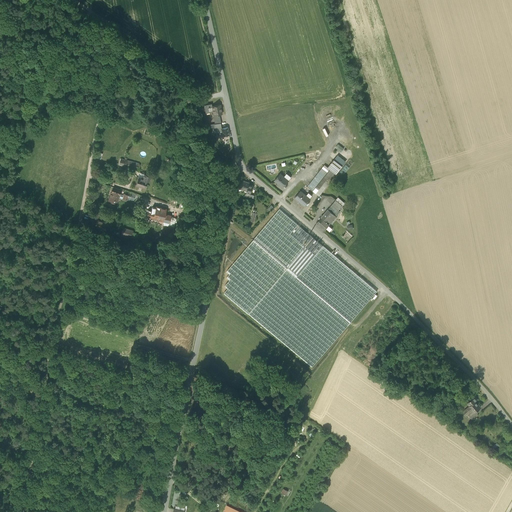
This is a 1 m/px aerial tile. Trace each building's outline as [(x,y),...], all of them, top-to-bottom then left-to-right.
[(205,113),(213,112),(211,106),(212,106),(211,104),(204,105),(205,113)] [(220,104),(212,106),(211,106),(213,112),(213,116),(219,114),(222,114),(220,104)] [(213,129),(220,139),(223,138),(223,136),(229,135),(228,127),(221,129),(221,127),(214,128),(213,129)] [(337,144),(335,148),(341,152),(344,148),(337,144)] [(328,167),(336,174),(342,166),(334,159),(328,167)] [(119,166),(133,169),(134,163),(120,160),(119,166)] [(330,169),(325,165),(308,187),(313,191),(330,169)] [(313,191),(319,196),(331,180),(336,174),(330,169),(313,191)] [(274,181),(282,188),(288,181),(284,177),(280,174),(274,181)] [(145,189),(148,181),(143,179),(138,178),(136,186),(145,189)] [(244,191),(246,192),(247,192),(249,185),(249,183),(240,180),(238,188),(245,190),(244,191)] [(253,186),(249,185),(247,192),(246,192),(245,196),(249,198),(250,195),(253,186)] [(117,205),(119,199),(120,195),(122,191),(113,188),(112,193),(111,193),(108,202),(117,205)] [(295,198),(304,206),(310,199),(306,196),(301,191),(295,198)] [(338,197),(335,201),(342,206),(344,203),(338,197)] [(331,205),(338,211),(342,206),(335,201),(331,205)] [(316,224),(324,231),(336,217),(335,215),(338,211),(331,205),(328,210),(316,224)] [(156,207),(156,209),(155,212),(151,212),(148,211),(147,217),(157,219),(160,208),(156,207)] [(166,210),(160,208),(157,219),(157,221),(169,223),(170,217),(171,216),(165,215),(166,210)] [(224,294),(312,368),(377,291),(279,209),(226,272),(229,274),(226,278),(230,280),(225,286),(228,289),(224,294)] [(93,221),(96,222),(96,221),(97,221),(99,216),(92,213),(90,220),(93,221)] [(168,227),(174,228),(176,219),(170,217),(169,223),(168,227)] [(104,231),(109,233),(112,225),(108,224),(104,223),(97,221),(96,221),(96,222),(94,228),(102,230),(101,231),(104,232),(104,231)] [(121,235),(131,238),(133,232),(123,229),(121,235)] [(462,413),(465,416),(467,415),(472,410),(474,413),(480,408),(475,402),(477,401),(474,397),(467,403),(470,406),(466,409),(462,413)]
